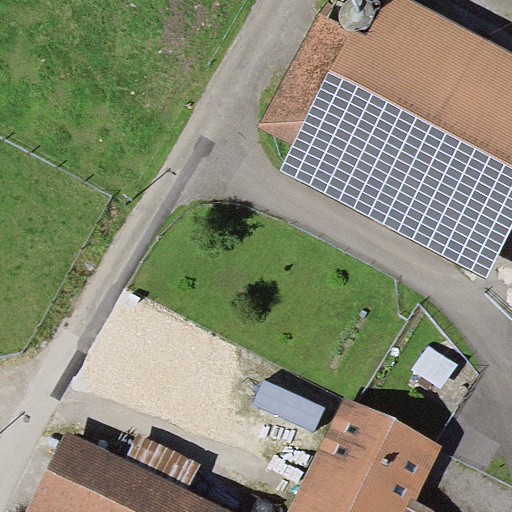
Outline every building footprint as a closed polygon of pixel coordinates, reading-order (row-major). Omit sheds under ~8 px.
[(338,37),(342,41),(348,44),(354,44),(360,42),(367,36),(370,30),(370,23),(365,14),(360,10),(353,9),(343,12),(339,16),(335,25),(336,32),(338,37)] [(308,153),(489,250),(511,206),(511,108),(372,34),(308,153)] [(350,410),(298,511),(415,511),(403,505),(431,451),(350,410)] [(134,447),(119,476),(173,504),(188,474),(134,447)] [(190,511),(173,504),(119,476),(64,450),(33,511),(190,511)]
